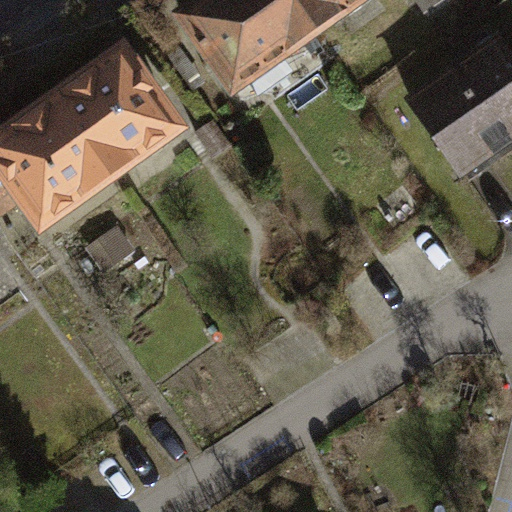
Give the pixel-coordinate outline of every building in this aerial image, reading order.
[(218,95),(313,29),(292,0),(185,0),(163,16),(218,95)] [(292,0),(313,29),(353,0),(401,0),(410,12),(426,0),(292,0)] [(511,31),(494,45),(484,31),(392,97),(453,180),(511,137),(511,31)] [(103,178),(174,126),(109,38),(38,90),(103,178)] [(0,192),(30,233),(103,178),(38,90),(0,117),(0,192)] [(129,254),(112,229),(80,251),(97,275),(129,254)]
